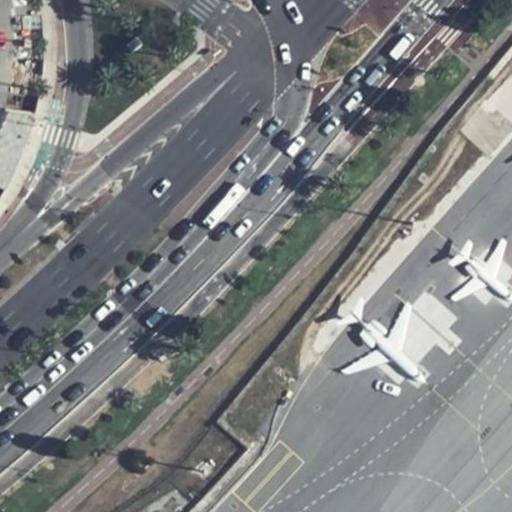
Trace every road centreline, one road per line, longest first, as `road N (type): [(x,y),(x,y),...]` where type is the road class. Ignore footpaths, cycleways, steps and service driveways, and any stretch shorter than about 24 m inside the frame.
road 1 (primary): [(53,390),(283,193),(455,0)]
road 2 (primary): [(53,390),(271,145),(295,104),(294,42)]
road 3 (primary): [(247,94),(0,338)]
road 4 (unclassified): [(252,57),(223,68),(0,254)]
road 5 (unclassified): [(70,0),(75,95),(65,137),(26,216),(0,248)]
